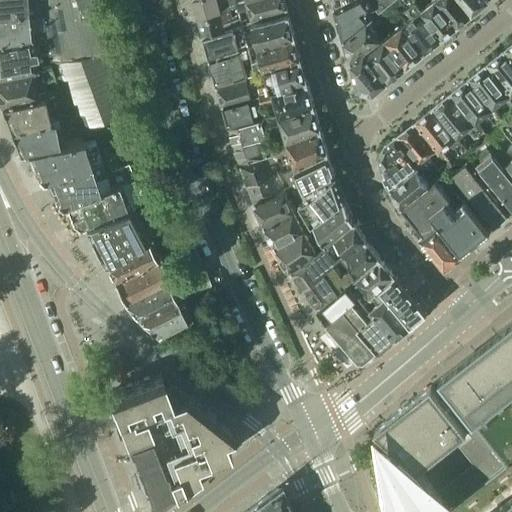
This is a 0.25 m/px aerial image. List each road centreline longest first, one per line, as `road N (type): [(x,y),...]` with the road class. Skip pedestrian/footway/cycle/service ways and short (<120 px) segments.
road 1 (secondary): [(306,433),(202,201),(142,0)]
road 2 (secondary): [(0,212),(109,511)]
road 3 (residential): [(464,311),(397,234),(369,188),(353,138)]
road 4 (residential): [(353,138),(511,12)]
road 5 (tertiary): [(306,433),(358,403),(464,311)]
road 6 (residential): [(353,138),(305,0)]
road 7 (unknown): [(158,354),(268,438)]
road 8 (tertiary): [(306,433),(197,511)]
